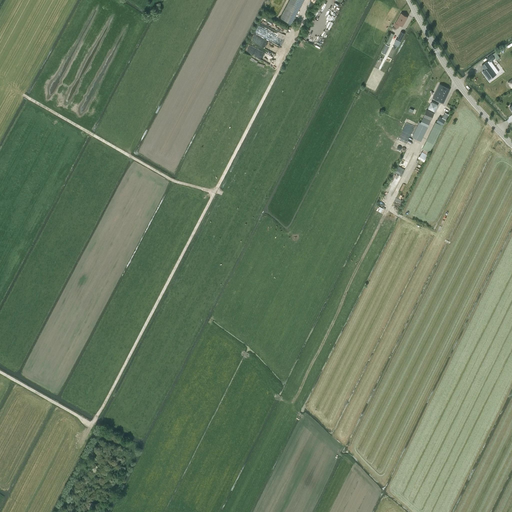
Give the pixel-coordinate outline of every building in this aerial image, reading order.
[(290,0),(280,18),(291,24),(303,0),(290,0)] [(396,22),(394,25),(398,28),(400,24),(403,26),(407,17),(401,13),(396,22)] [(388,55),(394,44),(391,43),(386,54),(388,55)] [(487,58),(490,62),(494,58),(496,60),(499,58),(495,52),(487,58)] [(488,80),(496,75),(487,62),(482,66),(485,70),(482,72),(488,80)] [(443,103),(450,89),(440,84),(433,98),(443,103)] [(431,101),(428,108),(435,111),(438,104),(431,101)] [(431,120),(434,113),(426,110),(413,138),(421,141),(427,128),(431,120)] [(443,125),(446,120),(440,117),(437,122),(443,125)] [(398,165),(388,190),(394,192),(405,167),(398,165)]
